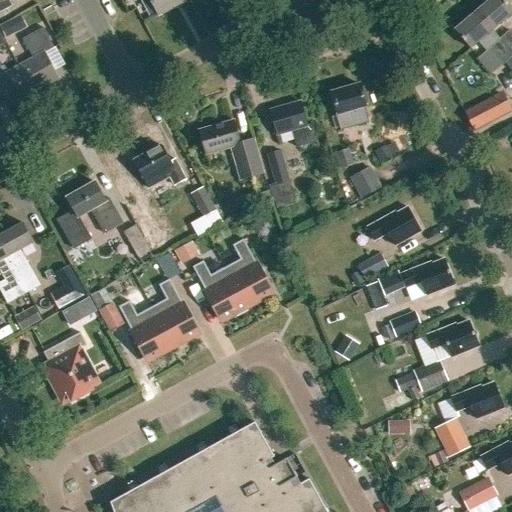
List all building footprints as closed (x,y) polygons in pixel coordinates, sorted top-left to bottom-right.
[(0,0),(0,12),(11,6),(7,0),(0,0)] [(149,0),(158,16),(183,2),(182,0),(149,0)] [(511,10),(503,0),(489,0),(476,12),(491,30),(511,12),(511,10)] [(476,12),(454,30),(470,48),(478,41),(486,51),(490,48),(503,64),(511,56),(511,53),(500,40),(491,30),(476,12)] [(18,65),(32,92),(58,78),(44,52),(53,47),(42,27),(22,38),(33,57),(18,65)] [(511,32),(510,31),(500,40),(511,53),(511,32)] [(0,92),(7,106),(32,92),(18,65),(4,73),(0,65),(0,92)] [(334,113),(339,131),(368,122),(364,106),(365,106),(359,85),(331,93),(337,113),(334,113)] [(500,94),(464,113),(474,131),(509,112),(500,94)] [(292,131),(295,140),(297,148),(316,142),(311,124),(306,126),(300,102),(269,111),(276,135),(292,131)] [(236,164),(240,180),(262,174),(257,158),(252,139),(239,143),(233,121),(198,131),(205,155),(231,147),(236,164)] [(133,161),(144,181),(148,188),(169,176),(174,185),(185,179),(174,159),(169,162),(160,145),(133,161)] [(352,165),(347,149),(333,153),(338,170),(352,165)] [(266,154),(275,183),(289,179),(281,150),(266,154)] [(347,178),(358,197),(377,186),(367,167),(347,178)] [(57,219),(73,249),(91,239),(78,217),(90,210),(104,233),(121,223),(117,216),(118,215),(108,198),(105,200),(94,182),(66,198),(73,210),(57,219)] [(202,188),(189,195),(201,218),(215,211),(202,188)] [(367,228),(373,240),(387,233),(394,246),(420,231),(408,207),(396,214),(395,212),(367,228)] [(0,234),(0,242),(26,291),(39,285),(20,249),(33,242),(22,223),(0,234)] [(124,232),(137,257),(148,251),(134,226),(124,232)] [(109,240),(115,252),(123,248),(118,236),(109,240)] [(225,268),(247,308),(272,294),(243,240),(232,246),(240,260),(225,268)] [(173,251),(180,264),(198,255),(191,241),(173,251)] [(0,280),(0,290),(6,302),(26,291),(0,242),(0,272),(3,279),(0,280)] [(379,252),(357,265),(364,278),(387,266),(379,252)] [(420,281),(425,295),(454,284),(444,259),(432,264),(431,262),(401,274),(406,287),(420,281)] [(192,267),(221,322),(247,308),(225,268),(210,276),(203,262),(192,267)] [(358,271),(349,276),(353,282),(354,284),(356,287),(364,283),(358,271)] [(151,308),(173,348),(198,334),(169,280),(158,286),(166,300),(151,308)] [(364,285),(374,308),(385,303),(376,280),(364,285)] [(118,307),(147,361),(173,348),(151,308),(137,316),(129,301),(118,307)] [(13,318),(21,331),(40,320),(32,307),(13,318)] [(415,311),(388,322),(395,338),(421,327),(415,311)] [(431,349),(445,343),(450,357),(479,346),(469,321),(457,326),(456,324),(426,336),(431,349)] [(389,325),(380,328),(384,340),(393,337),(389,325)] [(70,398),(72,402),(92,391),(89,387),(97,383),(79,350),(87,346),(80,333),(43,353),(49,364),(44,367),(62,402),(70,398)] [(334,352),(348,361),(358,344),(344,335),(334,352)] [(437,360),(411,370),(412,373),(417,386),(420,393),(446,382),(437,360)] [(412,373),(394,380),(398,393),(406,390),(414,387),(417,386),(412,373)] [(456,411),(470,406),(475,419),(504,408),(494,383),(482,388),(481,386),(451,398),(456,411)] [(414,387),(406,390),(410,402),(419,398),(414,387)] [(456,419),(434,429),(447,457),(469,447),(456,419)] [(409,421),(387,422),(388,435),(409,434),(409,421)] [(206,449),(110,503),(113,511),(326,511),(309,479),(300,484),(296,478),(286,459),(274,465),(271,459),(274,457),(254,422),(206,449)] [(511,442),(510,444),(509,442),(480,458),(487,470),(500,463),(507,476),(511,472),(511,442)] [(442,451),(434,455),(439,465),(447,462),(442,451)] [(488,478),(458,493),(468,511),(497,496),(488,478)]
